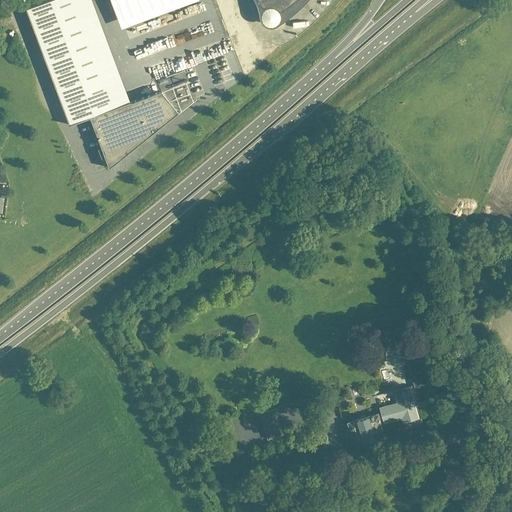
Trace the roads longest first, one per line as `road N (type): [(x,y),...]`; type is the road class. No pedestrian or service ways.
road 1 (trunk): [(0,354),(224,175),(412,10)]
road 2 (trunk): [(336,62),(0,339)]
road 3 (unknown): [(9,0),(79,159),(92,171),(112,173),(184,123),(202,99),(199,73)]
